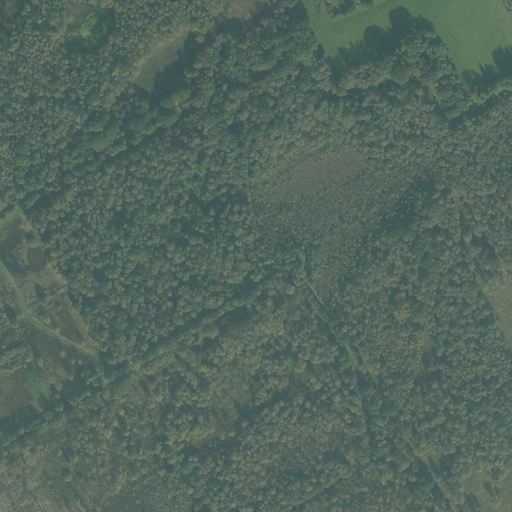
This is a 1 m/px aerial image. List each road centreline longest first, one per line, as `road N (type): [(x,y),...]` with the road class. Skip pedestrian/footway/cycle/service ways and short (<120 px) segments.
road 1 (track): [(0,263),(33,321),(122,365),(303,265),(314,299),(434,511)]
road 2 (track): [(511,88),(450,116),(417,76),(331,94),(320,92),(296,57),(281,55),(0,224)]
road 3 (track): [(122,365),(0,439)]
